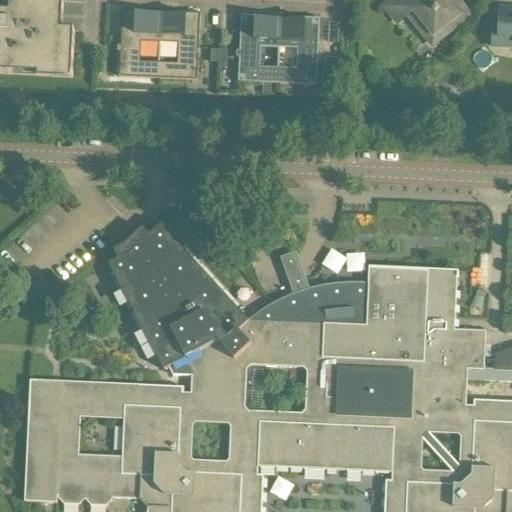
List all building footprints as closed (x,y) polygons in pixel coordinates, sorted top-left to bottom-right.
[(17,0),(16,15),(0,14),(0,75),(73,79),(75,33),(63,32),(64,0),(17,0)] [(393,0),(385,7),(398,23),(410,13),(421,26),(418,28),(428,41),(439,32),(444,38),(457,27),(452,21),(465,11),(463,7),(463,5),(459,0),(458,0),(393,0)] [(511,10),(500,10),(499,31),(493,31),(492,48),(511,48),(511,10)] [(119,78),(158,80),(161,15),(151,15),(151,13),(139,12),(122,11),(119,78)] [(172,16),(161,15),(158,80),(198,82),(201,15),(184,14),(172,14),(172,16)] [(275,85),(277,85),(280,21),(270,20),(270,18),(241,16),(238,84),(263,85),(275,85)] [(291,21),(280,21),(277,85),(317,87),(320,20),(291,19),(291,21)] [(219,63),(219,51),(211,51),(210,63),(219,63)] [(219,51),(219,63),(218,69),(226,70),(227,52),(219,51)] [(326,59),(325,72),(336,73),(337,60),(326,59)] [(263,85),(263,95),(274,96),(275,85),(263,85)] [(255,316),(248,322),(161,227),(149,238),(142,230),(124,247),(114,252),(119,260),(109,265),(164,372),(170,368),(175,377),(192,377),(191,395),(184,395),(184,389),(61,383),(53,383),(30,382),(25,503),(47,504),(48,497),(59,497),(59,500),(64,505),(79,506),(84,501),(84,499),(86,499),(86,501),(91,506),(106,507),(111,502),(111,500),(140,501),(148,510),(147,511),(261,511),(264,477),(258,477),(258,468),(392,474),(390,511),(511,511),(511,409),(466,407),(467,381),(511,383),(511,371),(484,371),(486,333),(455,332),(457,272),(369,269),(368,285),(359,284),(345,284),(330,286),(320,287),(309,290),(306,280),(290,286),(293,295),(285,299),(278,302),(275,304),(268,308),(261,312),(255,316)] [(30,289),(31,291),(42,302),(55,290),(42,277),(30,289)] [(511,370),(511,342),(493,342),(493,370),(511,370)]
